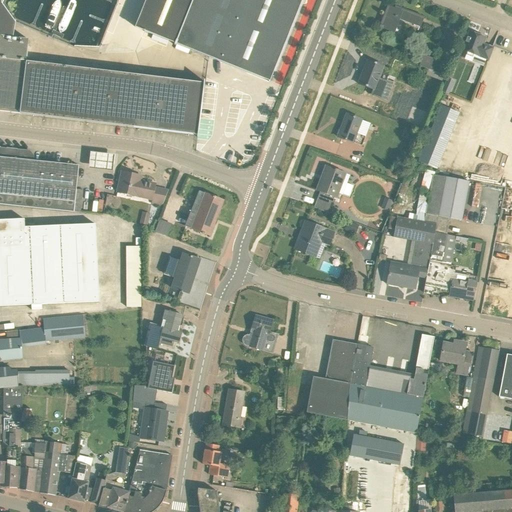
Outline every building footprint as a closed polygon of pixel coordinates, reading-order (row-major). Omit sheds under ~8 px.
[(0,0),(0,111),(198,135),(197,137),(198,137),(205,82),(204,82),(204,84),(134,75),(26,62),(25,62),(28,40),(0,36),(0,0)] [(302,0),(146,0),(136,28),(174,43),(270,82),(302,0)] [(420,28),(420,27),(424,18),(396,7),(397,4),(390,2),(381,25),(381,26),(380,27),(383,29),(384,28),(395,33),(400,20),(420,28)] [(488,61),(489,58),(493,48),(483,45),(485,38),(470,32),(462,51),(488,61)] [(432,64),(429,62),(431,58),(423,55),(419,66),(430,70),(432,64)] [(384,67),(377,64),(367,60),(358,84),(373,90),(371,96),(380,99),(387,82),(379,79),(384,67)] [(440,73),(438,79),(444,82),(446,76),(440,73)] [(437,170),(459,113),(440,106),(418,162),(437,170)] [(371,124),(361,120),(347,115),(338,137),(354,143),(354,142),(353,142),(356,134),(357,134),(358,133),(357,132),(361,121),(369,124),(369,125),(370,125),(371,124)] [(0,204),(80,213),(82,190),(76,189),(79,166),(33,161),(33,156),(30,152),(0,148),(0,204)] [(116,155),(93,153),(92,169),(115,171),(116,155)] [(346,174),(335,170),(326,167),(322,177),(325,178),(314,207),(330,213),(336,199),(337,199),(346,174)] [(143,176),(139,175),(121,171),(116,193),(152,201),(151,204),(165,207),(168,191),(155,188),(156,185),(142,182),(143,176)] [(426,278),(445,178),(433,176),(426,214),(419,213),(419,215),(405,212),(404,218),(397,217),(397,219),(390,217),(388,228),(395,229),(393,238),(412,241),(407,265),(391,262),(387,284),(415,290),(418,276),(426,278)] [(469,276),(455,273),(456,267),(451,266),(456,237),(447,235),(450,219),(462,221),(469,183),(445,178),(426,278),(424,291),(436,293),(437,288),(451,291),(450,296),(473,301),(476,282),(468,281),(469,276)] [(205,234),(210,236),(223,200),(200,191),(192,212),(196,214),(196,215),(190,213),(185,226),(191,229),(190,229),(205,235),(205,234)] [(404,198),(399,196),(396,203),(402,206),(405,198),(404,198)] [(385,198),(381,208),(389,212),(393,201),(385,198)] [(139,224),(147,226),(150,214),(142,212),(139,224)] [(0,306),(99,302),(95,225),(24,228),(24,219),(0,220),(0,306)] [(172,224),(160,220),(155,232),(167,236),(172,224)] [(329,247),(335,233),(305,221),(305,222),(306,223),(300,239),(299,238),(294,249),(316,257),(321,244),(329,247)] [(355,235),(359,226),(348,222),(345,230),(355,235)] [(482,252),(483,244),(476,243),(475,251),(482,252)] [(140,247),(126,247),(126,308),(141,307),(140,247)] [(200,260),(191,256),(182,253),(180,261),(178,260),(172,278),(174,278),(171,288),(189,294),(200,260)] [(182,315),(173,313),(164,311),(162,320),(163,320),(160,328),(163,328),(159,343),(166,345),(167,340),(179,343),(181,333),(178,332),(182,315)] [(85,338),(83,315),(43,319),(44,328),(44,335),(45,335),(46,342),(85,338)] [(255,316),(251,330),(250,335),(247,335),(245,336),(243,338),(242,340),(243,343),(244,345),(247,347),(248,347),(250,347),(263,351),(267,352),(271,342),(273,342),(274,341),(275,338),(275,336),(273,335),(269,334),(273,321),(255,316)] [(23,359),(22,348),(20,331),(6,332),(7,340),(0,340),(0,360),(0,361),(23,359)] [(349,383),(357,345),(333,340),(325,379),(313,377),(306,413),(347,421),(349,383)] [(455,374),(466,377),(471,353),(464,352),(466,344),(459,342),(458,346),(444,343),(439,361),(440,361),(440,362),(457,365),(455,374)] [(415,375),(370,367),(373,348),(357,345),(349,383),(347,421),(416,433),(428,371),(416,368),(415,375)] [(499,352),(479,348),(473,378),(466,377),(461,401),(425,395),(418,430),(481,440),(499,350),(499,352)] [(511,399),(511,355),(507,355),(499,397),(511,399)] [(433,360),(430,360),(429,367),(437,369),(438,369),(440,362),(440,361),(439,361),(438,361),(433,360)] [(177,367),(167,365),(154,363),(150,382),(154,383),(152,389),(171,393),(173,384),(171,384),(174,367),(177,367)] [(0,388),(4,388),(22,387),(44,387),(44,385),(70,385),(70,370),(35,371),(35,372),(18,373),(18,371),(11,371),(11,368),(0,369),(0,388)] [(155,405),(155,404),(155,399),(147,398),(147,387),(134,386),(133,401),(155,405)] [(22,410),(22,387),(4,388),(3,448),(7,449),(5,462),(0,462),(0,483),(1,484),(1,487),(19,488),(21,443),(21,422),(22,410)] [(245,393),(239,392),(229,390),(223,425),(240,428),(242,419),(240,419),(245,393)] [(154,410),(155,405),(133,401),(132,408),(144,410),(139,438),(161,441),(164,421),(167,421),(168,412),(154,410)] [(22,410),(21,422),(32,422),(32,409),(22,410)] [(502,441),(511,443),(511,440),(511,431),(505,430),(502,441)] [(352,436),(351,457),(402,459),(404,438),(352,436)] [(416,438),(416,450),(416,451),(426,451),(426,439),(416,438)] [(40,493),(46,441),(35,440),(35,443),(21,443),(19,488),(19,490),(40,493)] [(46,442),(46,441),(40,493),(55,496),(59,472),(73,474),(75,457),(67,455),(69,445),(46,442)] [(203,464),(211,466),(210,470),(211,472),(211,475),(228,478),(230,466),(220,464),(221,453),(218,452),(219,446),(206,444),(206,450),(205,450),(203,464)] [(116,473),(126,475),(129,449),(120,448),(116,473)] [(140,450),(139,455),(130,489),(129,492),(128,492),(122,511),(152,511),(153,511),(155,510),(159,507),(161,504),(162,503),(163,501),(164,499),(165,497),(166,495),(166,493),(166,491),(172,455),(140,450)] [(92,466),(76,463),(68,499),(84,503),(92,466)] [(122,511),(128,492),(127,492),(121,490),(124,485),(112,482),(112,480),(113,480),(118,477),(125,478),(126,475),(116,473),(107,475),(105,481),(99,505),(98,506),(119,511),(122,511)] [(91,503),(99,505),(105,481),(97,478),(91,503)] [(218,511),(216,491),(199,489),(198,489),(197,495),(198,495),(200,511),(218,511)] [(511,511),(511,490),(453,495),(454,511),(511,511)] [(296,511),(298,496),(283,494),(280,511),(296,511)] [(444,511),(443,502),(435,503),(436,511),(444,511)] [(230,511),(232,504),(226,503),(222,511),(230,511)]
